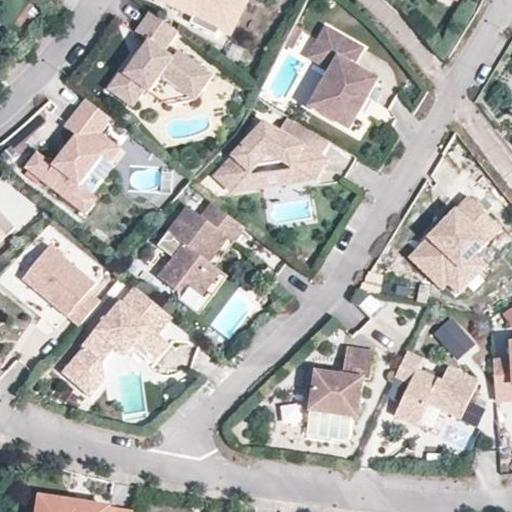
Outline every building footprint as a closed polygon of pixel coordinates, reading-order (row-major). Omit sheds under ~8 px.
[(236,0),(168,0),(196,14),(192,22),(218,35),(222,27),(236,0)] [(248,0),(236,0),(222,27),(232,32),(248,0)] [(139,31),(152,40),(144,52),(143,53),(147,56),(142,63),(138,60),(137,62),(129,73),(125,70),(112,89),(137,106),(149,88),(153,91),(165,75),(183,88),(189,79),(204,90),(216,73),(181,49),(177,56),(167,50),(181,31),(154,13),(153,11),(139,31)] [(366,44),(330,23),(313,53),(334,66),(314,103),(354,125),(364,107),(371,94),(382,75),(357,61),(366,44)] [(147,56),(143,53),(144,52),(142,50),(135,60),(137,62),(138,60),(142,63),(147,56)] [(183,88),(165,75),(153,91),(172,104),(199,98),(204,90),(189,79),(183,88)] [(378,98),(371,94),(364,107),(370,111),(378,98)] [(119,120),(89,97),(67,124),(79,133),(71,144),(65,152),(56,162),(44,152),(32,168),(93,215),(104,199),(99,195),(87,186),(110,156),(104,152),(115,139),(108,134),(119,120)] [(334,139),(291,113),(282,128),(268,120),(219,172),(236,186),(257,183),(255,167),(260,160),(289,156),(295,161),(298,177),(319,175),(330,156),(325,153),(334,139)] [(127,149),(115,139),(104,152),(110,156),(117,162),(127,149)] [(61,149),(65,152),(71,144),(67,141),(61,149)] [(255,167),(257,183),(298,177),(295,161),(289,156),(260,160),(255,167)] [(477,252),(504,225),(471,193),(445,219),(431,234),(412,253),(444,285),(450,280),(477,252)] [(238,240),(248,224),(216,200),(206,213),(191,203),(161,242),(178,254),(163,274),(183,289),(190,280),(206,292),(221,274),(215,269),(219,264),(213,259),(232,235),(238,240)] [(0,243),(19,226),(0,205),(0,243)] [(431,234),(445,219),(441,215),(427,230),(431,234)] [(71,314),(82,324),(103,299),(92,289),(99,282),(54,242),(26,274),(43,289),(48,284),(54,290),(49,295),(71,314)] [(460,290),(488,262),(477,252),(450,280),(460,290)] [(225,268),(219,264),(215,269),(221,274),(225,268)] [(48,284),(43,289),(49,295),(54,290),(48,284)] [(164,332),(178,316),(138,285),(125,301),(124,300),(86,343),(87,344),(65,370),(93,395),(107,379),(107,378),(107,361),(122,346),(139,344),(149,352),(155,357),(170,337),(164,332)] [(511,328),(511,327),(511,309),(503,314),(511,328)] [(452,318),(434,335),(458,361),(476,345),(452,318)] [(177,342),(170,337),(155,357),(161,361),(177,342)] [(350,345),(345,372),(319,368),(312,407),(356,414),(360,415),(366,377),(373,378),(377,349),(350,345)] [(412,385),(421,366),(424,359),(408,351),(396,378),(412,385)] [(511,356),(496,358),(499,398),(511,396),(511,356)] [(412,385),(399,413),(420,423),(431,401),(451,410),(465,416),(482,379),(451,364),(445,378),(421,366),(412,385)] [(440,433),(451,410),(431,401),(420,423),(440,433)] [(356,414),(312,407),(309,432),(353,439),(356,414)] [(68,499),(45,495),(41,511),(136,511),(137,510),(113,505),(87,502),(86,509),(75,507),(68,499)] [(87,502),(68,499),(75,507),(86,509),(87,502)]
